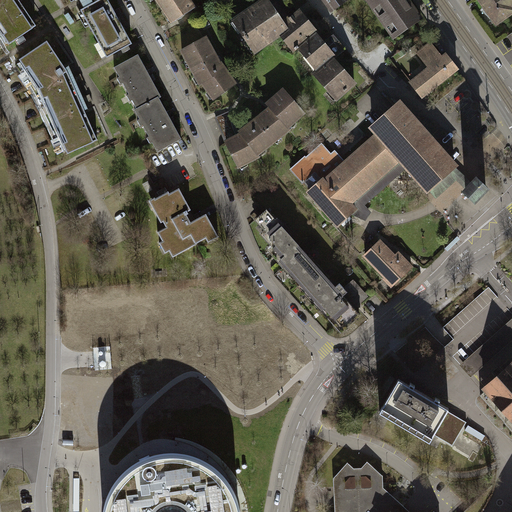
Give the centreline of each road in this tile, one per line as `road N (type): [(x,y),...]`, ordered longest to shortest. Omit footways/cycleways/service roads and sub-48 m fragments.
road 1 (residential): [(42,511),(48,238),(23,142),(0,93)]
road 2 (residential): [(340,362),(252,263),(189,109),(131,0)]
road 3 (residential): [(312,0),(511,189)]
road 4 (tertiary): [(340,362),(511,220)]
road 5 (tertiary): [(277,511),(298,424),(340,362)]
road 6 (secondary): [(439,0),(511,103)]
